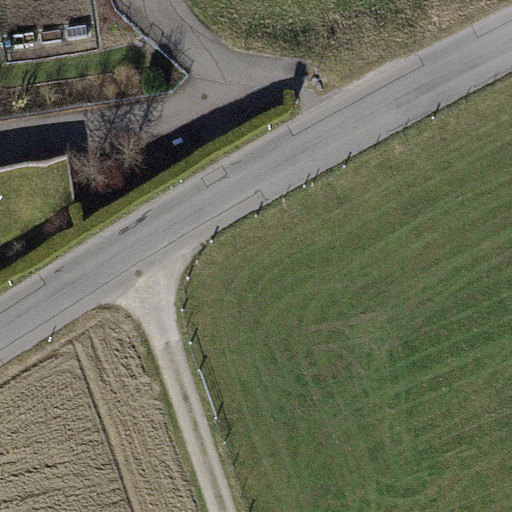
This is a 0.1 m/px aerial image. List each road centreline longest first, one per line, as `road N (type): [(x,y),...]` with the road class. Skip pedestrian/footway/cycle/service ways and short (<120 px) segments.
road 1 (unclassified): [(511,46),(334,135),(0,341)]
road 2 (track): [(137,254),(228,511)]
road 3 (residential): [(293,85),(229,75),(180,46),(151,0)]
